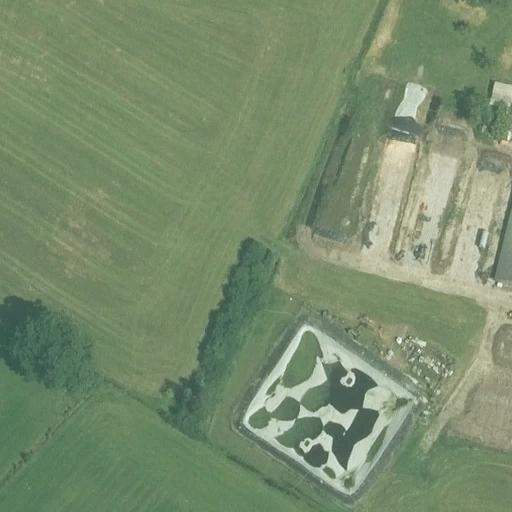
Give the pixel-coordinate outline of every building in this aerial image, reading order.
[(481,135),(495,138),(501,109),(487,107),(481,135)] [(396,137),(423,136),(423,125),(396,126),(396,137)] [(511,208),(494,282),(511,286),(511,208)] [(294,407),(319,385),(309,374),(284,396),(294,407)] [(351,395),(341,406),(356,419),(366,408),(351,395)] [(322,425),(316,434),(328,442),(334,432),(322,425)]
